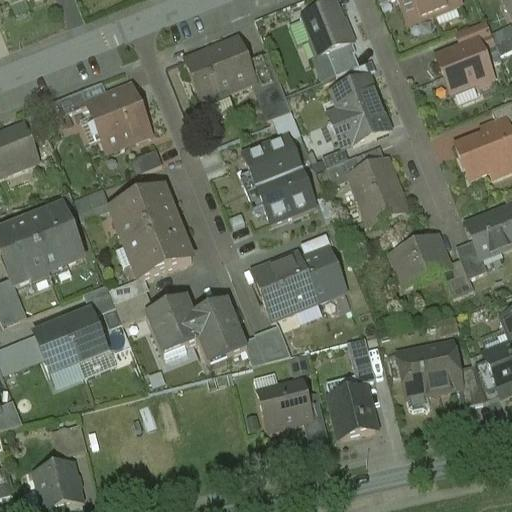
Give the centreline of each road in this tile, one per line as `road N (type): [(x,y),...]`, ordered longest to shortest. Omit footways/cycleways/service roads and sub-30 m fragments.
road 1 (tertiary): [(511,453),(255,511)]
road 2 (residential): [(136,28),(229,265)]
road 3 (residential): [(361,0),(436,187)]
road 4 (residential): [(0,82),(136,28)]
